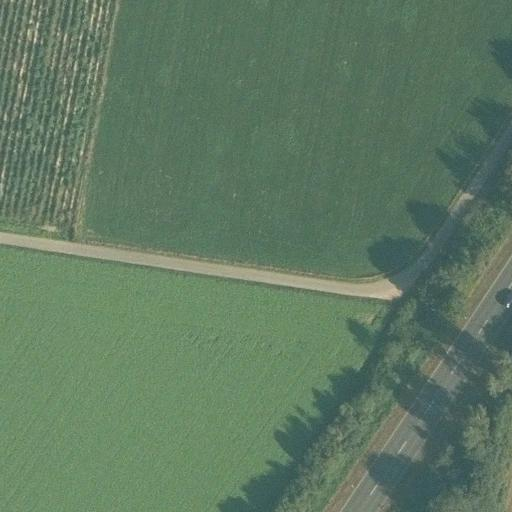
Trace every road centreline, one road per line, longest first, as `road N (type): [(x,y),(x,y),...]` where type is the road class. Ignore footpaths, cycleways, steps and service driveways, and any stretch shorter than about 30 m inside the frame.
road 1 (track): [(0,240),(399,298),(511,130)]
road 2 (primary): [(511,283),(358,511)]
